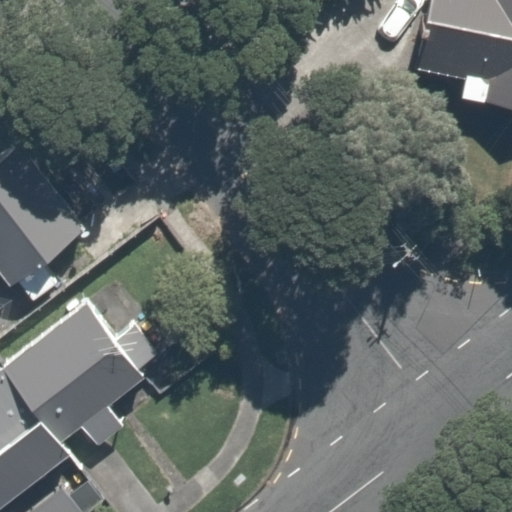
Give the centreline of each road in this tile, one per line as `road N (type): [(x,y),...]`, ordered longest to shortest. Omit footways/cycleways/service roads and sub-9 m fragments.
road 1 (residential): [(123,0),(202,82),(456,401)]
road 2 (residential): [(313,511),(456,401)]
